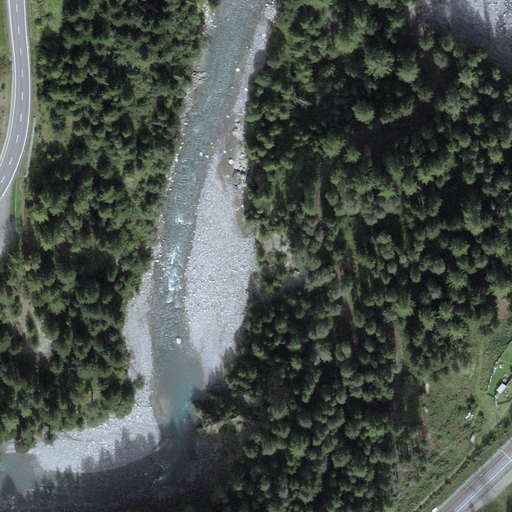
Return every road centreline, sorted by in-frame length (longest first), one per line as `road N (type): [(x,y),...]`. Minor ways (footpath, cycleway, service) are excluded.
road 1 (track): [(430,0),(417,26),(435,69),(429,95),(351,139),(331,158),(316,194),(351,316),(354,363),(312,511)]
road 2 (primary): [(16,0),(21,112),(0,183)]
